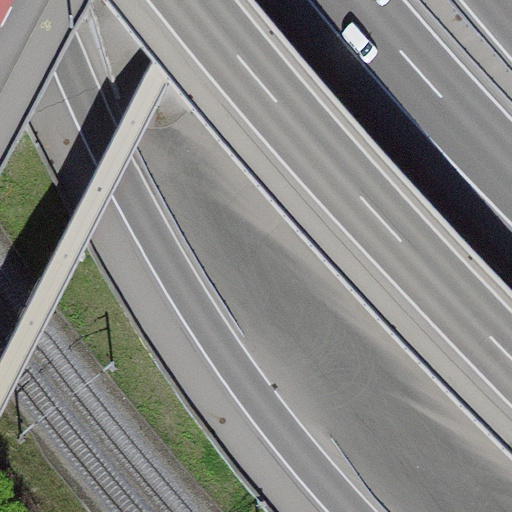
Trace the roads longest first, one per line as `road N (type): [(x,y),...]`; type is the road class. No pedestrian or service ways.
road 1 (motorway): [(51,0),(90,114),(202,318),(351,511)]
road 2 (motorway): [(191,0),(511,360)]
road 3 (motorway): [(358,0),(511,170)]
